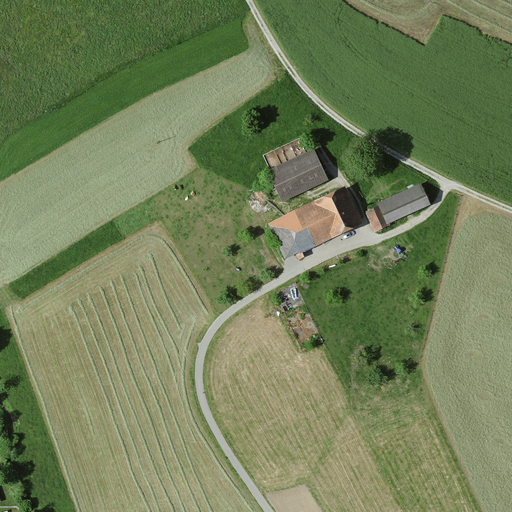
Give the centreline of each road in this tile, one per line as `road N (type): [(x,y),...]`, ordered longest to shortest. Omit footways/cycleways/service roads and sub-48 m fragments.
road 1 (track): [(269,511),(211,425),(197,388),(202,348),(224,315),(255,294),(312,261),(409,227),(452,183)]
road 2 (residential): [(452,183),(364,133),(294,77),(244,0)]
